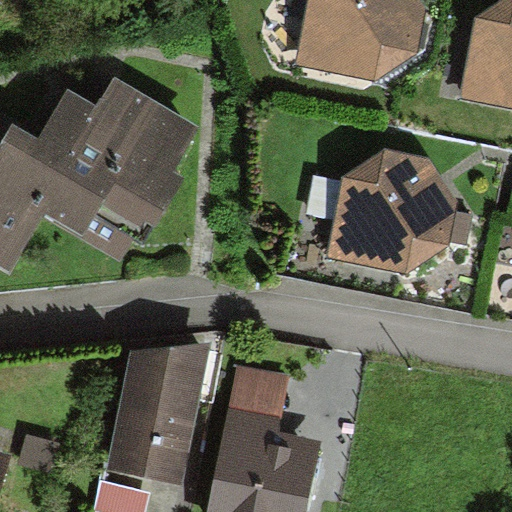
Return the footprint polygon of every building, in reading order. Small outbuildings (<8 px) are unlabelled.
[(308,0),(295,68),(376,87),(418,61),(425,15),(415,0),(308,0)] [(511,0),(475,24),(462,102),(511,114),(511,0)] [(119,85),(102,115),(72,97),(47,138),(40,150),(0,126),(0,271),(10,277),(46,217),(124,263),(142,232),(159,242),(192,187),(178,179),(204,135),(119,85)] [(340,189),(328,263),(407,281),(449,253),(456,205),(427,168),(387,157),(340,189)] [(133,359),(106,475),(183,490),(211,350),(133,359)] [(207,511),(306,511),(320,447),(279,439),(289,382),(237,370),(207,511)] [(60,448),(27,439),(19,466),(52,476),(60,448)] [(0,495),(10,461),(0,458),(0,495)] [(146,511),(151,497),(102,485),(94,511),(146,511)]
